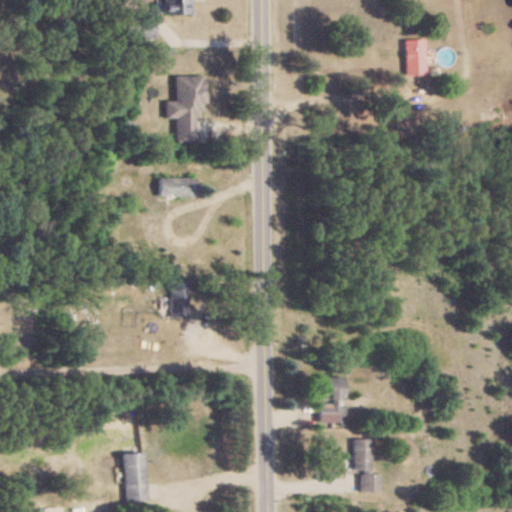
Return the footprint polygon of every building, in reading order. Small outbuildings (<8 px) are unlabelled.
[(160,0),(161,14),(189,14),(189,0),(160,0)] [(403,74),(424,74),(424,39),(403,39),(403,74)] [(173,117),(174,143),(195,142),(195,115),(203,115),(202,74),(173,75),(173,100),(163,101),(163,118),(173,117)] [(195,177),(156,177),(156,196),(195,196),(195,177)] [(186,280),(169,280),(169,317),(186,317),(186,280)] [(317,424),(342,424),(342,376),(317,376),(317,424)] [(350,471),(356,471),(356,491),(378,491),(378,474),(369,474),(369,439),(350,439),(350,471)] [(144,501),(142,452),(120,453),(122,502),(144,501)]
